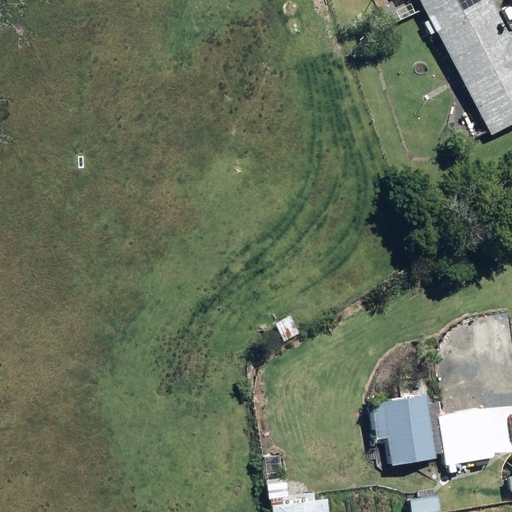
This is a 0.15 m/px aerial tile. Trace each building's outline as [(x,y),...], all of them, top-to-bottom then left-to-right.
[(416,0),(490,138),(511,126),(511,39),(508,41),(486,0),(416,0)] [(275,327),(285,344),(299,335),(289,318),(275,327)] [(387,443),(391,470),(436,462),(426,401),(369,410),(375,445),(387,443)] [(438,422),(445,467),(493,459),(486,415),(438,422)] [(263,462),(269,511),(328,511),(327,503),(284,509),(280,484),(282,484),(279,459),(263,462)]
